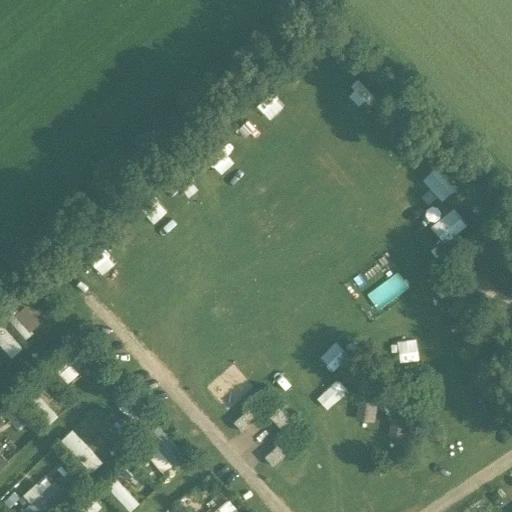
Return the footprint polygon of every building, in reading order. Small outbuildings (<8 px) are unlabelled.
[(441,202),(455,188),(434,165),(419,179),(441,202)] [(447,211),(430,225),(441,237),(457,223),(447,211)] [(377,307),(405,284),(394,270),(366,292),(377,307)] [(0,346),(9,356),(19,348),(0,326),(0,346)] [(47,424),(55,416),(31,389),(23,397),(47,424)] [(377,400),(358,399),(354,422),(375,424),(377,400)] [(9,404),(0,412),(14,427),(23,419),(9,404)] [(399,416),(386,417),(385,436),(396,439),(399,416)] [(158,476),(182,460),(159,425),(135,440),(158,476)] [(59,439),(86,467),(97,457),(69,429),(59,439)] [(270,465),(283,452),(275,443),(262,456),(270,465)] [(28,501),(50,481),(43,474),(21,493),(28,501)] [(112,475),(103,483),(128,511),(137,502),(112,475)] [(92,511),(99,506),(88,496),(71,511),(92,511)] [(225,499),(208,511),(234,511),(235,511),(225,499)]
